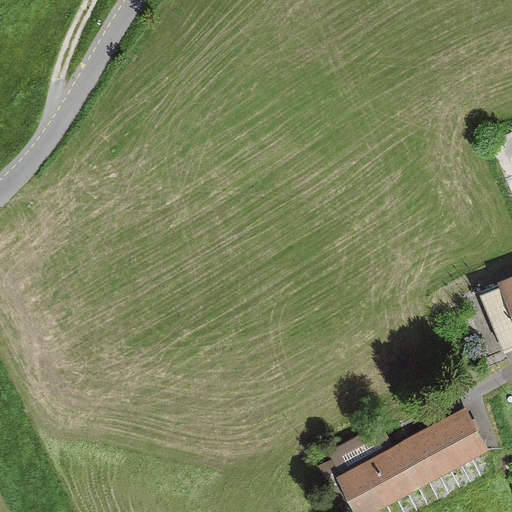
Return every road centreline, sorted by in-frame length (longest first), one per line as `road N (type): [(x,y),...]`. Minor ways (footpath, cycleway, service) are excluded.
road 1 (unclassified): [(135,0),(61,121),(0,188)]
road 2 (track): [(49,134),(56,80),(91,0)]
